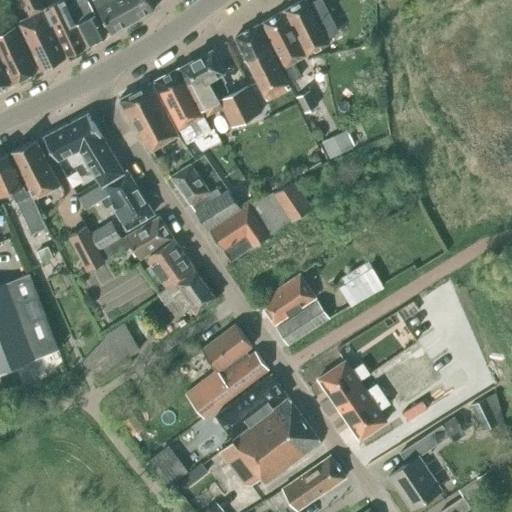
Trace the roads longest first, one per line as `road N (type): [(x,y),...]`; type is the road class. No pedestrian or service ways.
road 1 (residential): [(385,511),(89,77)]
road 2 (primary): [(89,77),(158,43),(218,0)]
